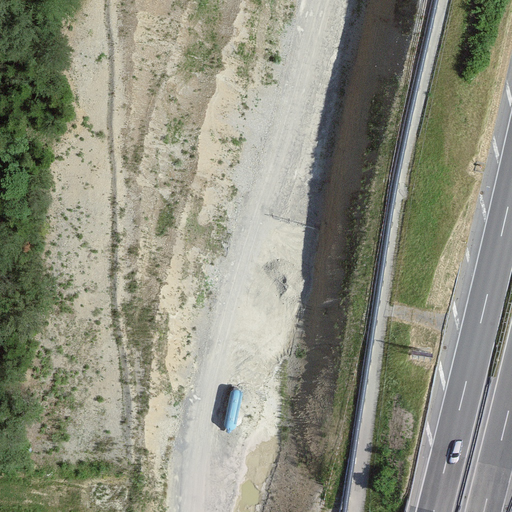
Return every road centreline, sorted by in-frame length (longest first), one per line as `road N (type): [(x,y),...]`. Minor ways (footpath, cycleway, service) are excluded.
road 1 (motorway): [(511,186),(433,511)]
road 2 (motorway): [(482,511),(511,389)]
